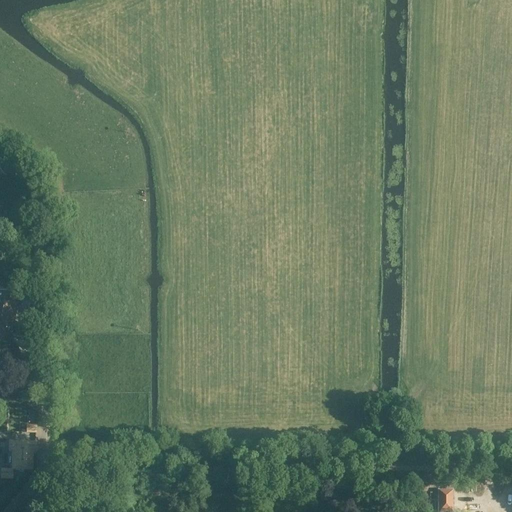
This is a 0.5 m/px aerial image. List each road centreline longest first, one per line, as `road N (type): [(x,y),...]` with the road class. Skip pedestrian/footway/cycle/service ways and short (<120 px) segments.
road 1 (track): [(511,473),(40,471)]
road 2 (unclassified): [(6,511),(40,471),(44,445),(37,203),(21,173),(0,161)]
